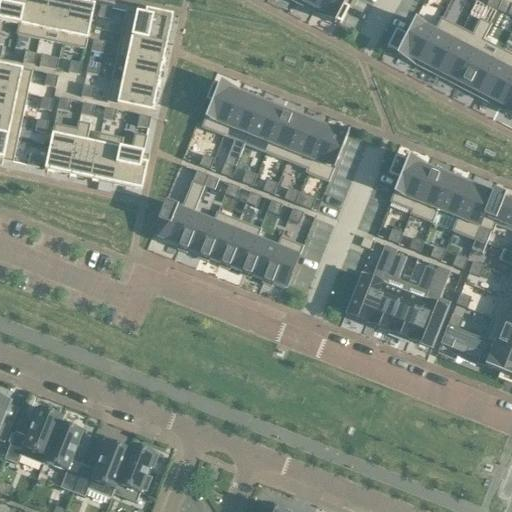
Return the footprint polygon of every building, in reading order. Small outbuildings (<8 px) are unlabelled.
[(0,0),(0,17),(13,20),(10,29),(11,30),(17,0),(0,0)] [(17,0),(11,30),(34,34),(40,0),(17,0)] [(40,0),(34,34),(56,39),(64,0),(40,0)] [(64,0),(56,39),(79,44),(88,0),(64,0)] [(95,0),(92,12),(104,14),(106,3),(95,0)] [(309,0),(308,3),(309,4),(317,8),(315,10),(329,18),(330,15),(335,17),(343,1),(340,0),(309,0)] [(511,1),(509,0),(505,0),(502,9),(511,13),(511,1)] [(121,6),(116,29),(161,39),(166,15),(152,12),(153,7),(132,2),(131,8),(121,6)] [(390,23),(381,41),(392,47),(390,49),(404,56),(406,54),(412,57),(411,60),(412,60),(436,13),(435,13),(429,25),(408,15),(401,29),(390,23)] [(436,13),(412,60),(424,67),(426,64),(433,68),(456,24),(436,13)] [(456,24),(433,68),(453,78),(451,81),(452,81),(484,19),(474,14),(466,29),(456,24)] [(484,19),(452,81),(465,88),(466,85),(473,88),(471,91),(472,92),(497,45),(477,34),(485,19),(484,19)] [(116,29),(111,51),(156,61),(161,39),(116,29)] [(87,35),(85,46),(96,48),(99,37),(87,35)] [(511,52),(497,45),(472,92),(485,98),(487,96),(488,96),(493,99),(494,99),(511,64),(511,52)] [(19,46),(17,58),(28,60),(31,49),(19,46)] [(36,50),(33,61),(51,65),(53,54),(36,50)] [(111,51),(106,74),(151,83),(156,61),(111,51)] [(65,56),(62,68),(74,70),(76,59),(65,56)] [(83,57),(80,68),(92,71),(94,59),(83,57)] [(0,60),(0,84),(22,89),(26,66),(0,60)] [(511,64),(494,99),(501,103),(500,106),(511,112),(511,64)] [(41,69),(38,80),(50,83),(52,71),(41,69)] [(106,74),(101,97),(146,107),(151,83),(106,74)] [(206,96),(195,122),(218,131),(236,86),(235,85),(234,88),(227,85),(228,82),(213,77),(212,80),(207,77),(200,94),(206,96)] [(78,80),(75,92),(87,94),(89,83),(78,80)] [(0,84),(0,108),(17,112),(22,89),(0,84)] [(236,86),(218,131),(228,135),(219,158),(230,162),(239,140),(256,97),(248,94),(249,91),(236,86)] [(36,92),(33,104),(45,106),(47,95),(36,92)] [(54,93),(51,104),(63,107),(65,95),(54,93)] [(256,97),(239,140),(260,148),(277,105),(256,97)] [(77,98),(75,109),(86,112),(88,100),(77,98)] [(99,103),(97,114),(108,116),(111,105),(99,103)] [(277,105),(260,148),(281,156),(298,114),(277,105)] [(0,108),(0,131),(12,134),(17,112),(0,108)] [(134,110),(131,121),(143,124),(145,112),(134,110)] [(298,114),(281,156),(301,164),(300,168),(301,169),(319,122),(298,114)] [(31,115),(29,126),(40,128),(43,117),(31,115)] [(48,119),(39,164),(62,169),(73,117),(72,117),(71,124),(48,119)] [(73,117),(62,169),(84,174),(94,128),(93,128),(91,138),(81,136),(84,119),(73,117)] [(319,122),(301,169),(323,177),(343,128),(328,122),(327,125),(319,122)] [(94,128),(84,174),(107,178),(116,133),(94,128)] [(116,133),(107,178),(130,183),(133,169),(139,171),(143,150),(137,149),(141,131),(129,129),(125,145),(115,143),(117,133),(116,133)] [(0,131),(0,155),(7,157),(12,134),(0,131)] [(24,149),(22,160),(33,163),(35,151),(24,149)] [(198,150),(194,160),(204,165),(209,154),(198,150)] [(390,150),(382,168),(393,173),(384,197),(405,205),(404,209),(405,210),(424,160),(423,160),(422,163),(415,160),(416,157),(402,151),(401,154),(390,150)] [(219,158),(215,169),(225,173),(230,162),(219,158)] [(424,160),(405,210),(426,218),(444,171),(436,168),(437,165),(424,160)] [(157,218),(152,233),(173,241),(173,243),(187,208),(198,181),(202,170),(191,166),(187,177),(186,177),(177,200),(172,202),(159,197),(152,216),(157,218)] [(240,166),(236,177),(247,181),(251,171),(240,166)] [(202,170),(198,181),(209,185),(213,174),(202,170)] [(444,171),(426,218),(427,218),(432,205),(451,213),(446,226),(447,226),(467,177),(466,177),(464,179),(444,171)] [(261,175),(257,186),(268,190),(272,179),(261,175)] [(467,177),(447,226),(469,235),(470,234),(489,186),(487,185),(486,188),(479,185),(480,182),(467,177)] [(223,179),(219,189),(230,194),(234,183),(223,179)] [(283,183),(278,194),(289,198),(293,187),(283,183)] [(489,186),(470,234),(481,238),(485,227),(487,227),(490,220),(506,226),(508,223),(511,225),(511,222),(511,198),(498,193),(499,190),(489,186)] [(244,187),(240,198),(251,202),(255,191),(244,187)] [(293,187),(289,198),(305,205),(310,194),(293,187)] [(266,195),(261,206),(272,211),(276,200),(266,195)] [(287,204),(283,215),(293,219),(298,208),(287,204)] [(187,208),(173,243),(181,246),(181,245),(194,250),(212,207),(211,207),(207,216),(187,208)] [(194,250),(194,251),(202,254),(203,253),(216,258),(233,216),(212,207),(194,250)] [(216,258),(215,259),(223,263),(224,261),(237,267),(236,268),(254,224),(233,216),(216,258)] [(254,224),(236,268),(245,271),(245,270),(258,275),(257,276),(258,276),(275,232),(271,241),(252,234),(255,224),(254,224)] [(386,224),(382,235),(393,239),(397,229),(393,227),(392,227),(387,224),(386,224)] [(275,232),(258,276),(266,279),(266,278),(281,284),(298,241),(275,232)] [(407,233),(403,243),(414,248),(418,237),(407,233)] [(469,235),(466,244),(476,248),(481,238),(470,234),(469,235)] [(355,271),(340,309),(362,318),(391,245),(380,241),(368,270),(366,271),(356,268),(355,271)] [(429,241),(424,252),(435,256),(440,245),(429,241)] [(391,245),(362,318),(383,326),(402,279),(393,276),(392,273),(400,253),(390,249),(391,245)] [(497,245),(493,255),(508,261),(504,271),(511,274),(511,249),(507,248),(497,245)] [(451,250),(447,261),(457,265),(462,254),(451,250)] [(467,257),(463,267),(474,272),(478,261),(467,257)] [(384,326),(383,330),(396,335),(397,331),(404,334),(433,262),(432,261),(431,265),(421,261),(413,281),(410,282),(402,279),(383,326),(384,326)] [(433,262),(404,334),(426,343),(441,305),(444,298),(433,294),(444,266),(433,262)] [(493,290),(492,291),(511,298),(511,274),(504,271),(496,291),(493,290)] [(455,288),(450,299),(461,303),(465,292),(455,288)] [(511,298),(492,291),(484,312),(511,323),(511,298)] [(446,309),(442,320),(453,324),(457,314),(446,309)] [(487,315),(479,335),(511,347),(511,323),(484,312),(483,313),(487,315)] [(442,320),(435,339),(446,343),(449,336),(476,346),(471,358),(494,368),(492,373),(508,380),(511,374),(511,347),(479,335),(453,324),(442,320)] [(0,432),(10,407),(1,403),(3,398),(0,396),(0,432)] [(10,426),(0,450),(0,454),(11,459),(14,451),(37,460),(39,457),(55,416),(57,412),(51,410),(52,409),(41,405),(41,406),(39,405),(32,403),(21,431),(10,426)] [(55,416),(39,457),(61,466),(55,483),(67,488),(78,460),(66,455),(77,427),(70,424),(71,424),(71,422),(55,416)] [(78,460),(67,488),(79,492),(82,485),(106,495),(108,489),(106,488),(124,443),(108,437),(108,439),(101,436),(89,465),(81,461),(78,460)] [(124,443),(106,488),(108,489),(131,498),(136,485),(140,486),(146,473),(141,471),(149,450),(150,449),(141,446),(142,445),(131,441),(131,442),(125,440),(124,443)] [(251,511),(279,511),(281,508),(274,505),(275,503),(263,498),(262,500),(257,498),(251,511)] [(50,501),(47,510),(53,511),(57,511),(60,505),(50,501)]
